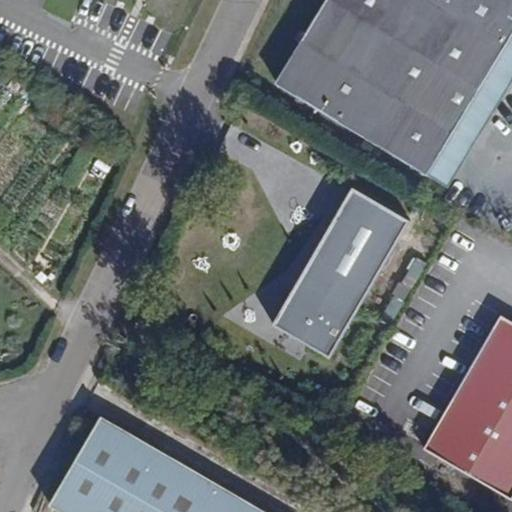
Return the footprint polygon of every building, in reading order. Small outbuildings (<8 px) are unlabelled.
[(511,35),(511,0),(325,0),(275,83),(427,176),(511,35)] [(511,35),(427,176),(448,189),(511,83),(511,35)] [(407,222),(353,190),(274,323),(328,355),(407,222)] [(511,321),(502,315),(425,448),(511,497),(511,321)] [(268,511),(104,417),(53,505),(64,511),(268,511)]
